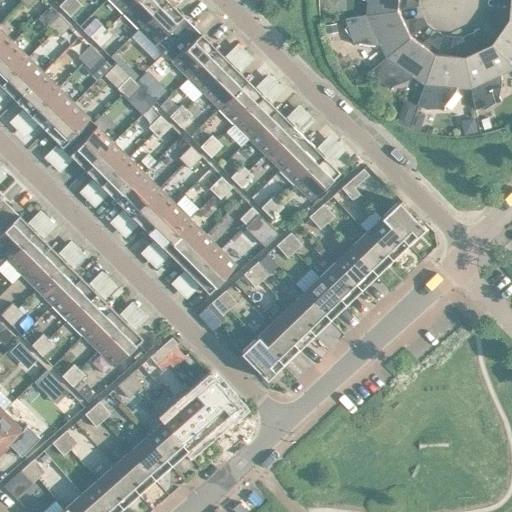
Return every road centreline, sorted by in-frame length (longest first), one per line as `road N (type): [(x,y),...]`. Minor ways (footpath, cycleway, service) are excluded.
road 1 (residential): [(269,410),(0,141)]
road 2 (residential): [(460,235),(227,0)]
road 3 (unclassified): [(269,410),(447,247)]
road 4 (unclassified): [(166,511),(269,410)]
